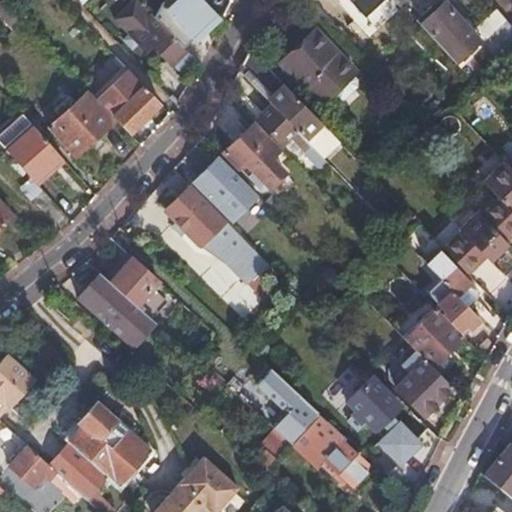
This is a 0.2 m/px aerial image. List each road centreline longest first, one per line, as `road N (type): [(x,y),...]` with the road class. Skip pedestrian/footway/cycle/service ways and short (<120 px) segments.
road 1 (residential): [(0,301),(82,234),(185,123),(252,0)]
road 2 (unknown): [(19,285),(140,393),(174,446)]
road 3 (residential): [(439,511),(511,364)]
